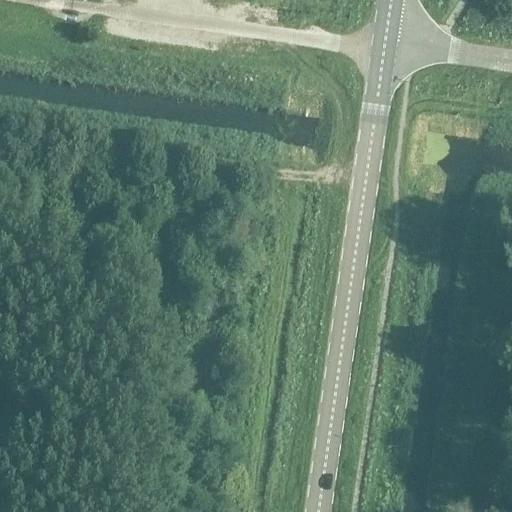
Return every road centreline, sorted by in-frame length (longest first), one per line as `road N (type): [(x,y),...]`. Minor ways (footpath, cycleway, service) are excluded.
road 1 (secondary): [(312,511),(380,48)]
road 2 (unclassified): [(380,48),(82,7)]
road 3 (unclassified): [(380,48),(511,62)]
